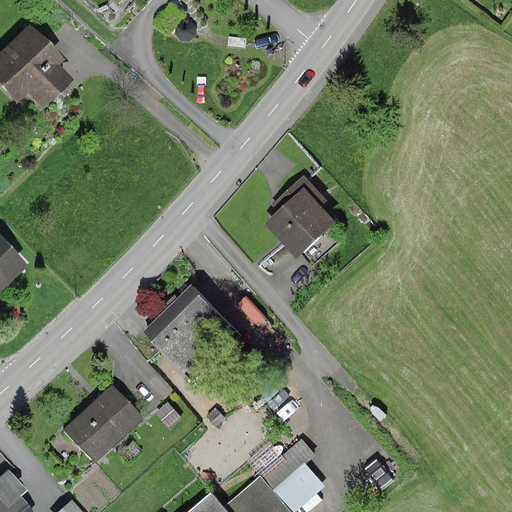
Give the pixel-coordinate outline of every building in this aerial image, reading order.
[(69,58),(36,25),(4,57),(0,53),(0,83),(2,81),(26,105),(36,95),(56,115),(78,94),(55,72),(69,58)] [(325,197),(304,174),(271,205),(277,212),(263,225),(279,242),(296,260),(302,254),(327,231),(335,223),(317,205),(325,197)] [(327,231),(302,254),(307,259),(314,266),(338,243),(327,231)] [(0,289),(24,266),(0,240),(0,289)] [(192,286),(143,333),(183,375),(232,328),(192,286)] [(96,397),(59,431),(89,463),(137,420),(107,387),(96,397)] [(166,403),(155,412),(169,428),(180,419),(166,403)] [(260,475),(257,477),(287,511),(295,511),(325,487),(315,477),(305,464),(316,455),(309,447),(301,439),(281,457),(260,475)] [(281,457),(269,444),(249,462),(260,475),(281,457)] [(10,474),(0,482),(0,511),(31,511),(19,498),(26,492),(10,474)] [(222,506),(211,493),(188,511),(287,511),(257,477),(222,506)] [(63,509),(59,511),(81,511),(72,501),(63,509)]
